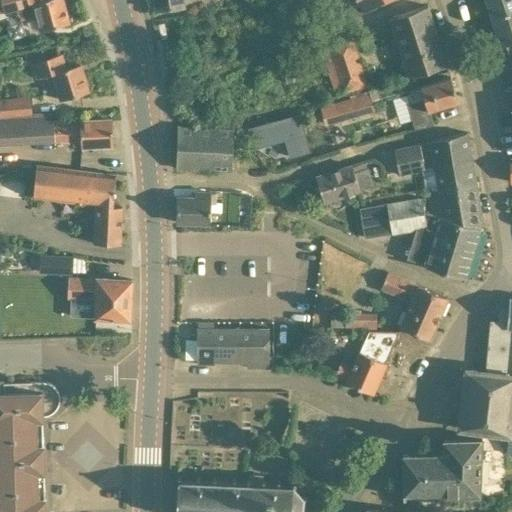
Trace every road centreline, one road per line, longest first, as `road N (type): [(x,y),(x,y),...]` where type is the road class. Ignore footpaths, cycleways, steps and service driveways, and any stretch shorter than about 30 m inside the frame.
road 1 (residential): [(487,299),(374,253),(242,182)]
road 2 (residential): [(401,423),(321,385),(152,382)]
road 3 (residential): [(242,182),(272,181),(483,119)]
road 4 (tertiary): [(152,382),(149,181)]
road 5 (tertiary): [(149,181),(117,0)]
road 6 (residential): [(0,355),(46,353),(83,379),(152,382)]
road 7 (tertiary): [(401,423),(487,299)]
road 8 (tertiary): [(511,253),(483,119)]
road 9 (tertiary): [(149,511),(152,382)]
road 10 (tertiary): [(483,119),(450,0)]
